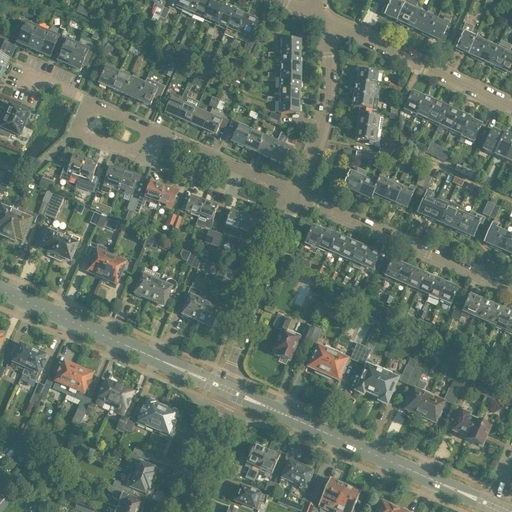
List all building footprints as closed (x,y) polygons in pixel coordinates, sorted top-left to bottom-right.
[(182,11),(186,0),(173,0),(170,8),(174,10),(175,8),(182,11)] [(186,0),(182,11),(193,16),(199,0),(186,0)] [(203,21),(211,2),(206,0),(199,0),(193,16),(191,19),(202,23),(203,21)] [(385,16),(397,21),(405,4),(396,0),(391,0),(388,8),(385,7),(382,13),(385,15),(385,16)] [(406,0),(405,4),(397,21),(401,23),(400,24),(407,27),(416,9),(419,1),(418,0),(406,0)] [(203,21),(215,26),(223,7),(212,2),(211,2),(203,21)] [(234,11),(223,7),(215,26),(226,31),(234,11)] [(164,8),(157,24),(162,26),(164,20),(165,20),(169,11),(164,8)] [(413,29),(418,31),(427,14),(416,9),(407,27),(412,30),(413,29)] [(234,40),(236,35),(244,17),(234,12),(235,12),(234,11),(226,31),(224,35),(234,40)] [(437,19),(427,14),(418,31),(423,33),(423,35),(429,37),(437,19)] [(244,17),(236,35),(234,40),(235,40),(236,37),(247,42),(256,22),(244,17)] [(437,19),(429,37),(434,40),(435,39),(443,43),(447,36),(444,35),(449,24),(437,19)] [(28,49),(36,29),(25,24),(16,44),(28,49)] [(476,37),(469,34),(472,29),(465,25),(459,36),(462,38),(460,42),(457,40),(454,48),(456,49),(456,50),(463,53),(463,52),(468,54),(476,37)] [(36,29),(28,49),(39,53),(48,34),(47,33),(36,29)] [(266,35),(266,42),(275,42),(276,30),(266,30),(266,35)] [(48,34),(39,53),(50,58),(60,36),(48,31),(47,33),(48,34)] [(0,56),(9,60),(14,49),(5,45),(7,41),(0,37),(0,56)] [(57,61),(68,66),(78,44),(62,37),(56,50),(61,52),(57,61)] [(487,42),(476,37),(468,54),(473,57),(473,58),(478,61),(487,42)] [(280,42),(279,54),(300,54),(300,42),(300,40),(293,40),(293,42),(280,42)] [(249,54),(253,45),(247,42),(243,52),(249,54)] [(487,42),(478,61),(484,63),(484,62),(489,65),(498,47),(487,42)] [(78,44),(68,66),(80,71),(84,62),(89,65),(93,54),(88,52),(90,49),(78,44)] [(191,50),(182,47),(179,54),(187,58),(191,50)] [(508,52),(498,47),(489,65),(495,67),(495,68),(500,71),(508,52)] [(511,53),(508,52),(500,71),(505,73),(506,72),(511,75),(511,73),(511,72),(511,53)] [(148,54),(146,60),(153,63),(156,58),(148,54)] [(300,66),(300,54),(279,54),(279,66),(300,66)] [(0,69),(5,71),(9,60),(0,56),(0,69)] [(300,78),(300,66),(279,66),(279,78),(300,78)] [(203,78),(204,76),(206,72),(207,70),(200,67),(196,76),(203,78)] [(111,90),(118,73),(105,68),(98,84),(111,90)] [(376,87),(378,88),(378,83),(380,83),(382,72),(373,71),(372,74),(368,73),(368,70),(360,69),(360,72),(359,71),(357,84),(376,87)] [(118,73),(111,90),(124,96),(131,79),(118,73)] [(300,90),(300,78),(279,78),(279,90),(300,90)] [(144,85),(131,79),(124,96),(137,101),(144,85)] [(375,100),(376,87),(357,84),(356,84),(356,86),(355,86),(354,91),(355,91),(354,97),(375,100)] [(144,85),(137,101),(150,107),(157,90),(144,85)] [(300,91),(300,90),(279,90),(278,102),(292,102),(299,102),(299,91),(300,91)] [(177,119),(190,125),(196,110),(199,104),(190,100),(193,93),(189,92),(187,96),(184,104),(177,119)] [(414,117),(423,99),(412,94),(412,95),(409,93),(406,100),(408,101),(403,112),(414,117)] [(373,112),(375,100),(354,97),(353,102),(352,102),(351,107),(353,107),(352,109),(360,110),(361,110),(369,111),(369,112),(370,112),(373,112)] [(177,119),(184,104),(169,98),(166,105),(168,105),(164,113),(177,119)] [(427,122),(435,103),(430,101),(431,100),(426,98),(426,99),(424,98),(423,99),(414,117),(415,118),(416,117),(422,120),(421,124),(425,126),(427,122)] [(299,115),(299,102),(292,102),(278,102),(278,114),(292,115),(292,117),(298,117),(298,115),(299,115)] [(427,122),(438,128),(447,109),(442,106),(443,105),(438,103),(437,104),(435,103),(427,122)] [(10,106),(5,117),(24,126),(29,114),(24,112),(27,107),(19,104),(17,109),(10,106)] [(452,111),(447,109),(438,128),(449,133),(458,114),(457,114),(458,112),(453,110),(452,111)] [(190,125),(203,130),(209,116),(196,110),(190,125)] [(361,110),(360,110),(359,121),(358,121),(357,126),(358,126),(358,128),(378,131),(381,132),(383,118),(370,116),(370,112),(369,112),(369,111),(361,110)] [(281,117),(272,113),(269,119),(279,123),(281,117)] [(449,133),(460,138),(469,119),(458,114),(449,133)] [(222,121),(209,116),(203,130),(216,136),(219,128),(225,130),(228,121),(223,119),(222,121)] [(19,137),(24,126),(5,117),(0,127),(0,128),(1,129),(0,132),(0,133),(8,138),(10,133),(19,137)] [(470,120),(469,119),(460,138),(461,138),(458,143),(463,145),(465,141),(472,145),(481,126),(470,121),(470,120)] [(249,136),(251,132),(240,127),(241,125),(231,120),(227,129),(235,133),(231,143),(244,148),(249,136)] [(376,144),(378,131),(358,128),(357,134),(356,133),(355,139),(356,139),(356,141),(364,142),(363,145),(373,146),(374,143),(376,144)] [(483,150),(495,155),(504,136),(504,135),(503,136),(492,131),(483,150)] [(249,136),(244,148),(256,154),(263,137),(251,132),(249,136)] [(508,137),(504,136),(495,155),(506,160),(511,146),(511,137),(509,136),(508,137)] [(276,143),(263,137),(256,154),(269,159),(276,143)] [(276,143),(269,159),(282,165),(286,155),(289,157),(293,148),(288,146),(287,148),(276,143)] [(431,156),(436,145),(431,143),(426,153),(431,156)] [(416,146),(416,145),(413,151),(419,155),(424,153),(426,149),(417,144),(416,146)] [(443,148),(436,145),(431,156),(437,158),(441,149),(442,150),(443,148)] [(380,148),(379,155),(390,157),(394,151),(380,148)] [(441,149),(437,158),(444,162),(448,153),(442,150),(441,149)] [(368,159),(372,160),(373,154),(356,152),(355,158),(367,160),(368,159)] [(78,181),(85,160),(73,156),(66,177),(78,181)] [(85,160),(78,181),(90,186),(97,164),(85,160)] [(388,160),(385,165),(390,168),(393,162),(388,160)] [(457,165),(454,171),(464,176),(469,166),(463,164),(462,167),(457,165)] [(110,189),(118,191),(124,174),(110,169),(102,190),(109,193),(110,189)] [(343,188),(357,194),(364,177),(365,178),(367,173),(360,170),(357,174),(351,171),(349,174),(347,173),(345,178),(347,179),(343,188)] [(11,176),(6,174),(1,184),(7,186),(11,176)] [(138,179),(124,174),(118,191),(132,196),(138,179)] [(422,188),(427,177),(422,174),(417,185),(422,188)] [(372,181),(365,178),(364,177),(357,194),(371,200),(373,194),(378,184),(377,184),(377,183),(378,183),(379,179),(373,176),(372,181)] [(378,183),(377,183),(377,184),(378,184),(373,194),(384,199),(392,182),(380,177),(379,179),(378,183)] [(427,177),(422,188),(428,190),(433,179),(427,177)] [(54,183),(42,179),(39,186),(51,190),(54,183)] [(392,182),(384,199),(395,203),(400,192),(403,187),(402,186),(392,182)] [(157,206),(164,186),(158,184),(157,186),(150,183),(149,187),(148,187),(145,195),(146,195),(145,198),(146,199),(145,202),(157,206)] [(403,185),(402,186),(403,187),(400,192),(395,203),(407,209),(416,188),(411,186),(410,188),(403,185)] [(164,186),(157,206),(171,211),(173,205),(174,205),(176,197),(177,192),(171,190),(172,189),(164,186)] [(50,205),(54,195),(47,193),(43,202),(49,205),(50,205)] [(418,213),(429,219),(437,202),(430,199),(432,195),(427,193),(418,213)] [(64,199),(54,195),(50,205),(49,205),(44,215),(55,220),(64,199)] [(199,216),(204,202),(190,197),(185,212),(191,214),(192,214),(199,216)] [(127,211),(134,213),(138,201),(131,198),(127,211)] [(139,199),(138,201),(134,213),(139,215),(144,201),(139,199)] [(108,216),(111,208),(93,201),(90,209),(108,216)] [(429,219),(429,220),(434,223),(435,221),(440,223),(448,206),(449,203),(445,201),(443,204),(437,202),(429,219)] [(199,216),(196,223),(210,227),(218,207),(204,202),(199,216)] [(448,206),(440,223),(451,228),(458,211),(459,210),(460,208),(452,204),(449,203),(448,206)] [(489,217),(494,206),(488,204),(483,215),(489,217)] [(499,209),(494,206),(489,217),(494,219),(499,209)] [(19,207),(16,214),(17,214),(6,238),(14,242),(15,239),(22,241),(30,222),(34,223),(37,217),(26,212),(27,210),(19,207)] [(17,214),(16,214),(2,208),(0,212),(0,235),(6,238),(17,214)] [(243,216),(230,211),(222,233),(235,238),(243,216)] [(470,216),(458,211),(451,228),(462,233),(470,216)] [(470,216),(462,233),(473,238),(479,224),(482,226),(485,219),(482,217),(477,215),(471,212),(470,216)] [(91,223),(97,226),(101,216),(95,214),(91,223)] [(172,227),(176,217),(170,215),(166,225),(172,227)] [(107,219),(101,216),(97,226),(102,229),(107,219)] [(254,229),(256,230),(259,221),(243,216),(235,238),(249,243),(254,229)] [(176,217),(172,227),(172,228),(177,230),(181,219),(176,217)] [(489,247),(495,250),(503,231),(497,228),(498,224),(493,222),(484,243),(490,245),(489,247)] [(54,259),(63,238),(55,235),(57,230),(50,227),(41,249),(48,252),(47,254),(47,255),(48,256),(54,259)] [(318,252),(319,250),(318,249),(326,231),(321,229),(320,231),(313,228),(309,235),(308,235),(304,243),(305,244),(304,246),(318,252)] [(208,231),(204,242),(211,245),(215,233),(208,231)] [(332,233),(326,231),(318,249),(319,250),(328,254),(336,236),(331,234),(332,233)] [(511,240),(511,234),(503,231),(495,250),(501,252),(502,251),(507,253),(511,240)] [(211,245),(217,247),(221,236),(215,233),(211,245)] [(346,241),(336,236),(328,254),(339,259),(346,241)] [(63,238),(54,259),(59,261),(60,262),(62,261),(63,259),(70,262),(79,240),(72,237),(70,242),(63,238)] [(159,242),(149,237),(145,247),(150,249),(150,248),(155,250),(159,242)] [(351,260),(357,246),(346,241),(339,259),(349,263),(351,260)] [(87,273),(102,279),(111,258),(104,255),(107,249),(99,246),(87,273)] [(368,250),(357,246),(351,260),(349,263),(360,268),(364,257),(368,250)] [(364,257),(360,268),(372,273),(379,255),(378,255),(379,254),(373,252),(373,253),(368,250),(364,257)] [(185,265),(192,268),(197,257),(190,254),(185,265)] [(202,259),(197,257),(192,268),(197,270),(202,259)] [(237,257),(231,271),(238,274),(244,260),(237,257)] [(125,264),(111,258),(102,279),(116,285),(125,264)] [(302,259),(299,265),(309,269),(312,263),(302,259)] [(398,262),(391,259),(388,266),(382,264),(376,277),(383,281),(390,283),(391,282),(395,283),(398,278),(403,266),(397,264),(398,262)] [(398,278),(395,283),(406,288),(410,278),(414,271),(403,266),(398,278)] [(229,286),(235,273),(220,267),(215,280),(229,286)] [(410,278),(406,288),(417,293),(425,275),(414,271),(410,278)] [(149,301),(158,282),(142,275),(134,294),(149,301)] [(425,275),(417,293),(428,298),(435,280),(425,275)] [(435,280),(428,298),(439,302),(447,285),(435,280)] [(158,282),(149,301),(163,307),(170,292),(171,292),(172,292),(173,292),(174,291),(175,290),(176,290),(176,289),(176,288),(177,287),(177,286),(176,285),(176,284),(176,283),(175,283),(174,282),(173,281),(172,281),(171,281),(170,281),(169,281),(167,282),(166,282),(166,283),(165,285),(158,282)] [(367,282),(362,293),(368,295),(373,285),(367,282)] [(447,285),(439,302),(449,307),(454,297),(456,298),(459,289),(452,286),(452,287),(447,285)] [(182,315),(196,322),(205,303),(198,300),(201,293),(190,288),(187,296),(190,297),(182,315)] [(470,296),(462,313),(457,310),(448,330),(454,333),(459,321),(465,323),(468,317),(473,319),(481,301),(470,296)] [(491,305),(481,301),(473,319),(483,324),(491,305)] [(219,309),(205,303),(196,322),(211,328),(219,309)] [(494,328),(502,310),(491,305),(483,324),(494,328)] [(511,315),(511,314),(502,310),(494,328),(504,333),(511,315)] [(293,322),(282,318),(279,324),(280,324),(277,330),(280,331),(278,337),(277,338),(278,339),(279,339),(273,353),(273,354),(274,355),(275,356),(289,363),(299,339),(285,333),(287,328),(290,329),(293,322)] [(300,341),(308,344),(314,329),(307,326),(300,341)] [(321,332),(314,329),(308,344),(314,347),(321,332)] [(15,358),(11,367),(16,369),(17,368),(24,371),(34,349),(27,346),(26,346),(25,347),(20,345),(18,350),(15,349),(12,356),(15,358)] [(357,362),(363,348),(357,345),(351,360),(357,362)] [(322,377),(332,354),(317,347),(309,368),(315,371),(315,372),(316,373),(317,375),(322,377)] [(363,348),(357,362),(367,367),(355,392),(363,395),(364,392),(372,396),(382,373),(374,370),(375,366),(371,363),(371,362),(366,360),(370,351),(363,348)] [(39,351),(34,349),(24,371),(22,375),(30,379),(29,380),(36,383),(36,382),(37,382),(43,370),(46,363),(43,362),(46,356),(40,354),(40,352),(39,351)] [(347,360),(332,354),(322,377),(328,379),(330,380),(331,379),(332,378),(338,381),(347,360)] [(407,385),(417,363),(416,363),(410,360),(410,362),(409,361),(407,367),(406,367),(400,381),(407,385)] [(68,392),(78,370),(70,366),(69,364),(66,363),(63,364),(61,369),(60,368),(57,376),(52,389),(58,391),(59,389),(68,392)] [(417,363),(407,385),(415,388),(405,410),(412,414),(412,415),(412,416),(413,417),(419,419),(428,397),(423,394),(418,382),(423,371),(422,370),(423,366),(417,363)] [(86,373),(78,370),(68,392),(75,396),(74,399),(82,402),(72,423),(80,427),(82,423),(91,401),(83,398),(84,395),(87,389),(91,382),(90,382),(92,377),(91,373),(88,372),(86,373)] [(391,377),(382,373),(372,396),(380,399),(378,402),(386,405),(399,375),(395,373),(394,375),(391,377)] [(106,382),(104,387),(103,387),(99,397),(94,394),(91,401),(82,423),(87,424),(90,417),(91,417),(96,406),(102,409),(104,404),(111,407),(120,387),(114,384),(112,384),(106,382)] [(40,397),(44,386),(38,384),(34,394),(40,397)] [(45,384),(44,386),(40,397),(37,403),(44,406),(48,399),(46,398),(51,387),(45,384)] [(449,390),(444,401),(453,405),(461,388),(452,384),(449,390)] [(486,397),(489,390),(479,386),(477,392),(486,397)] [(111,407),(118,410),(117,413),(123,416),(126,409),(127,409),(131,399),(133,394),(127,391),(128,390),(127,390),(120,387),(111,407)] [(499,394),(489,390),(486,397),(496,401),(499,394)] [(444,403),(428,397),(419,419),(425,422),(427,422),(428,422),(428,421),(435,424),(444,403)] [(511,402),(511,401),(506,399),(503,405),(510,408),(511,402)] [(153,430),(163,408),(155,405),(156,404),(154,403),(153,401),(151,400),(149,401),(148,400),(144,408),(140,416),(141,416),(140,419),(137,424),(153,430)] [(170,412),(163,408),(153,430),(169,437),(172,430),(176,422),(175,422),(179,414),(177,413),(177,412),(174,410),(172,411),(171,411),(170,412)] [(467,440),(476,421),(468,417),(469,415),(462,412),(453,431),(460,434),(460,435),(460,436),(461,437),(467,440)] [(122,417),(116,431),(122,433),(123,431),(128,420),(122,417)] [(129,420),(124,430),(130,433),(135,422),(129,420)] [(490,427),(476,421),(467,440),(482,446),(490,427)] [(21,437),(15,434),(12,441),(18,444),(21,437)] [(60,450),(63,442),(59,440),(55,448),(60,450)] [(259,470),(267,451),(254,446),(254,447),(252,447),(249,454),(250,454),(245,468),(258,474),(260,470),(259,470)] [(140,457),(141,458),(143,453),(135,450),(132,455),(132,456),(139,458),(140,457)] [(280,457),(267,451),(259,470),(260,470),(265,472),(263,477),(269,480),(280,457)] [(143,453),(141,458),(150,462),(152,456),(143,453)] [(132,456),(132,455),(130,454),(127,461),(134,464),(132,468),(130,474),(152,483),(153,481),(154,480),(155,478),(154,476),(157,469),(138,462),(139,458),(132,456)] [(286,482),(293,486),(302,466),(295,463),(294,464),(289,462),(283,475),(283,474),(279,482),(280,483),(281,482),(286,484),(286,482)] [(309,469),(302,466),(293,486),(299,488),(299,490),(304,492),(303,493),(304,493),(308,485),(307,485),(313,472),(308,470),(309,469)] [(135,491),(147,496),(150,489),(151,488),(152,486),(151,484),(152,483),(130,474),(128,481),(127,481),(126,486),(114,481),(112,487),(133,495),(135,491)] [(318,508),(326,511),(334,511),(345,487),(343,487),(343,484),(339,483),(337,484),(327,480),(323,488),(326,489),(318,508)] [(264,491),(269,493),(270,493),(274,483),(268,481),(264,491)] [(274,483),(270,493),(275,496),(279,486),(274,483)] [(132,499),(133,495),(112,487),(110,486),(108,492),(113,494),(112,497),(119,503),(117,508),(128,511),(141,511),(142,511),(141,510),(144,504),(132,499)] [(265,505),(267,499),(268,498),(240,487),(237,495),(236,495),(235,495),(234,495),(233,496),(233,497),(233,499),(234,501),(235,501),(235,502),(259,511),(262,504),(265,505)] [(346,488),(345,487),(334,511),(352,511),(357,503),(359,504),(363,495),(353,491),(352,488),(348,487),(346,488)] [(278,503),(298,511),(302,511),(304,508),(300,506),(280,498),(278,503)] [(77,503),(74,510),(80,511),(93,511),(94,510),(77,503)] [(306,503),(304,508),(302,511),(311,511),(314,506),(306,503)] [(393,511),(395,509),(394,509),(393,506),(389,505),(388,506),(381,503),(377,511),(393,511)]
